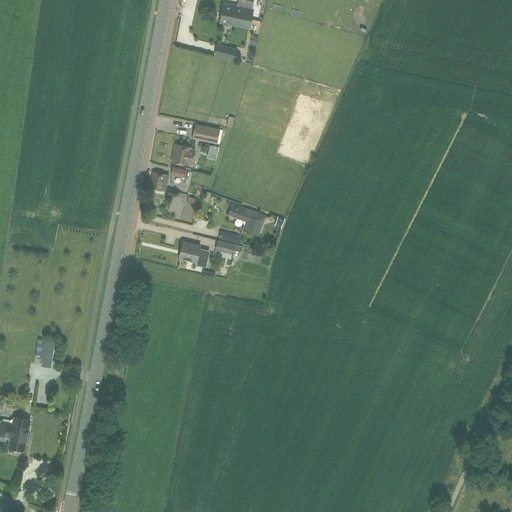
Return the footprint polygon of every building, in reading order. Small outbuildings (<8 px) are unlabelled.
[(223,4),(221,13),(251,19),(253,10),(250,9),(251,5),(252,6),(252,0),(238,0),(238,3),(239,3),(238,7),(223,4)] [(251,19),(221,13),(219,22),(223,23),(223,25),(224,28),(228,28),(230,27),(231,25),(249,29),(251,19)] [(234,60),(236,50),(217,45),(215,55),(234,60)] [(254,53),(254,45),(246,45),(246,53),(254,53)] [(196,124),(193,138),(216,143),(219,129),(196,124)] [(171,162),(191,166),(192,162),(188,161),(191,148),(175,144),(171,162)] [(209,145),(207,157),(215,159),(217,146),(209,145)] [(170,174),(186,177),(188,169),(171,166),(170,174)] [(168,175),(164,174),(152,172),(149,188),(160,190),(160,191),(165,192),(168,175)] [(257,235),(264,215),(245,208),(244,210),(231,205),(228,214),(243,220),(242,221),(244,223),(245,224),(243,230),(257,235)] [(281,228),(284,220),(277,217),(274,226),(281,228)] [(218,238),(242,244),(244,236),(219,230),(218,238)] [(214,250),(233,254),(239,256),(241,245),(235,244),(217,240),(214,250)] [(179,258),(195,262),(195,264),(205,267),(206,266),(202,266),(206,251),(199,249),(199,246),(183,242),(179,258)] [(41,365),(50,366),(53,341),(45,340),(41,365)] [(42,402),(48,402),(49,392),(52,392),(53,384),(49,384),(48,392),(43,392),(42,402)] [(23,450),(29,420),(14,417),(13,424),(1,421),(0,425),(0,436),(7,438),(9,441),(8,447),(23,450)]
